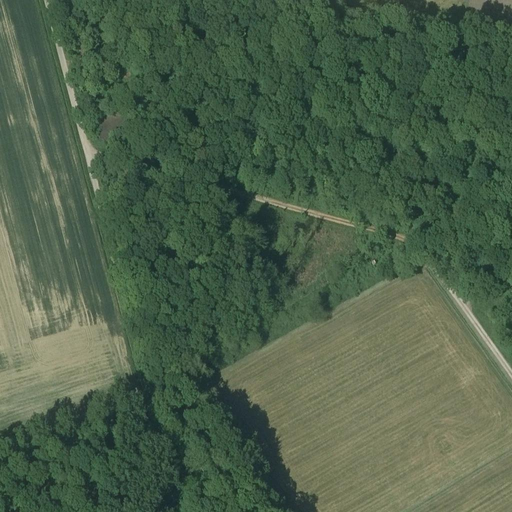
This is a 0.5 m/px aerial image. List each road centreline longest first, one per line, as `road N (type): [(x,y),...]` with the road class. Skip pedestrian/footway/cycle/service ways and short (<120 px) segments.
road 1 (track): [(511,375),(431,259),(407,239),(87,149)]
road 2 (unclassified): [(48,0),(149,389)]
road 3 (track): [(191,511),(193,483),(155,420),(149,389)]
